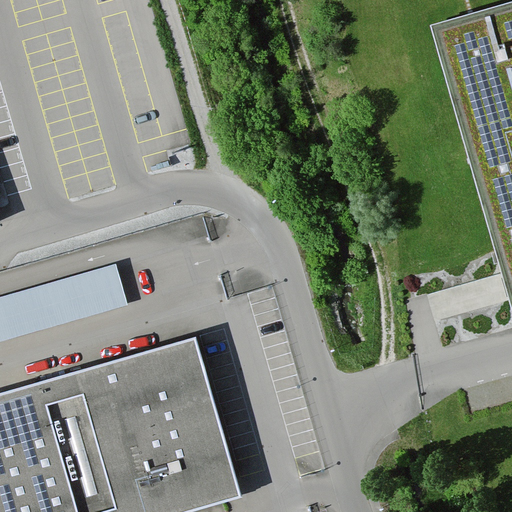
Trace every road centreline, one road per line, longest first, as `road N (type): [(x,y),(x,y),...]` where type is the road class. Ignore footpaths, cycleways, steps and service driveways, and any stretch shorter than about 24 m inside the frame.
road 1 (residential): [(353,511),(267,214),(199,190),(0,242)]
road 2 (track): [(387,386),(388,312),(376,256),(289,0)]
road 3 (unknown): [(280,261),(0,356)]
road 4 (track): [(225,193),(166,0)]
